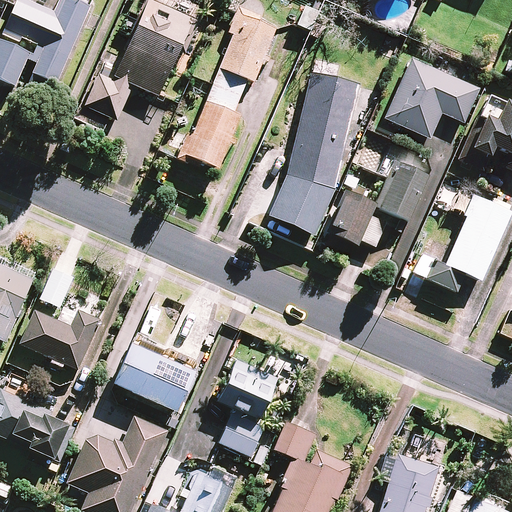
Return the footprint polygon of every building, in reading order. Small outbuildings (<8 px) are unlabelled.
[(25,0),(17,0),(3,34),(0,39),(0,81),(14,88),(26,61),(35,65),(31,75),(55,85),(89,9),(68,0),(61,0),(56,13),(25,0)] [(115,122),(133,86),(158,98),(202,6),(190,0),(149,0),(113,76),(101,70),(83,106),(115,122)] [(246,81),(252,83),(274,30),(258,23),(260,17),(236,7),(227,32),(233,35),(219,70),(206,102),(191,139),(174,132),(165,155),(215,176),(239,116),(233,113),(246,81)] [(476,90),(410,61),(384,120),(427,139),(438,113),(461,123),(476,90)] [(358,86),(310,74),(285,180),(332,191),(358,86)] [(511,106),(485,94),(455,160),(479,171),(490,147),(509,156),(503,168),(511,172),(511,106)] [(288,143),(272,135),(251,180),(268,187),(288,143)] [(427,177),(396,163),(375,207),(406,221),(427,177)] [(323,204),(289,190),(278,217),(311,231),(323,204)] [(345,193),(327,234),(356,246),(359,239),(375,246),(385,224),(369,217),(374,206),(345,193)] [(455,292),(463,274),(478,281),(511,207),(492,199),(490,203),(473,196),(443,265),(442,265),(431,261),(423,278),(455,292)] [(32,278),(0,264),(0,339),(6,342),(32,278)] [(72,279),(53,270),(40,300),(59,308),(72,279)] [(97,321),(63,307),(57,322),(33,312),(19,345),(77,370),(97,321)] [(194,374),(131,345),(113,385),(176,413),(194,374)] [(275,378),(234,360),(216,401),(258,419),(275,378)] [(49,413),(0,388),(0,437),(5,439),(8,434),(30,444),(27,449),(53,461),(69,427),(47,416),(49,413)] [(263,425),(231,411),(217,444),(249,457),(263,425)] [(128,511),(163,431),(132,418),(120,447),(89,433),(67,484),(88,493),(80,511),(81,511),(128,511)] [(312,435),(283,422),(272,449),(301,461),(312,435)] [(310,468),(292,460),(268,511),(327,511),(343,477),(348,466),(317,452),(310,468)] [(422,511),(436,468),(395,455),(376,511),(422,511)] [(219,511),(233,478),(207,468),(203,477),(194,473),(177,511),(219,511)] [(12,489),(0,483),(0,495),(7,499),(12,489)] [(507,511),(510,504),(483,493),(480,501),(471,497),(455,491),(446,511),(507,511)] [(167,511),(168,511),(150,503),(145,511),(167,511)]
